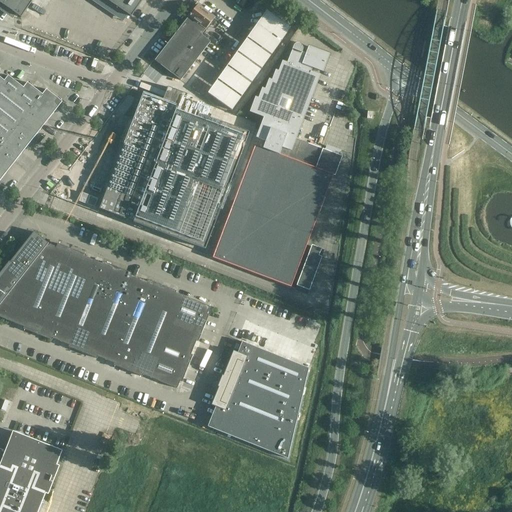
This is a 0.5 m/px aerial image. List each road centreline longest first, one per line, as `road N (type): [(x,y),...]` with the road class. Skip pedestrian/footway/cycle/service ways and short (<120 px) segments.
road 1 (secondary): [(394,96),(376,156),(316,511)]
road 2 (unclassified): [(0,226),(110,86)]
road 3 (secondary): [(461,0),(432,154)]
road 4 (secondary): [(411,237),(389,387)]
road 5 (secondary): [(389,387),(354,511)]
